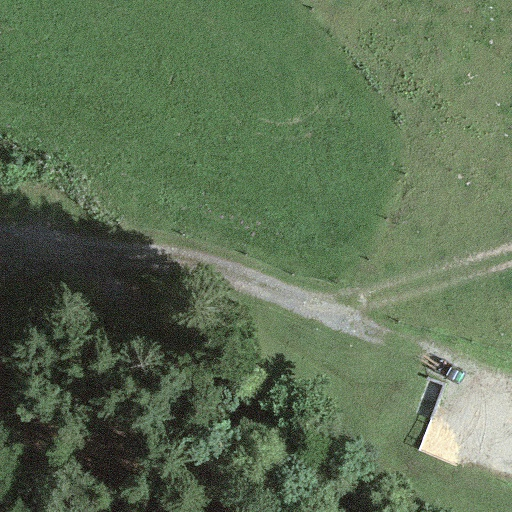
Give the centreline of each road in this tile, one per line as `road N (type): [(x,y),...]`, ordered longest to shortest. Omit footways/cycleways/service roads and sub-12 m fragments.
road 1 (track): [(315,317),(511,254)]
road 2 (track): [(147,270),(205,255),(315,317)]
road 3 (track): [(0,243),(147,270)]
